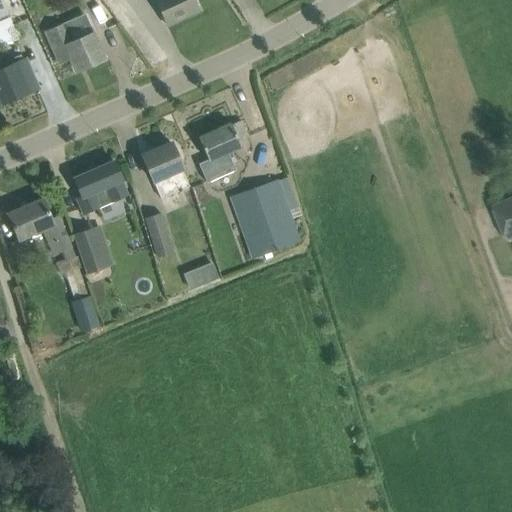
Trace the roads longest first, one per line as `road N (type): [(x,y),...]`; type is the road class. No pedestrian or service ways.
road 1 (tertiary): [(0,158),(268,41),(335,0)]
road 2 (unclassified): [(0,259),(77,511)]
